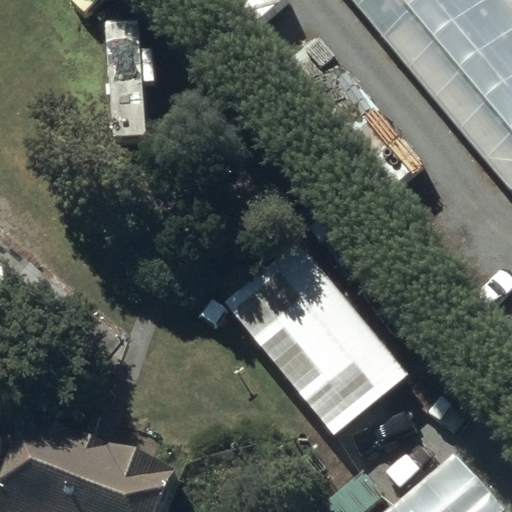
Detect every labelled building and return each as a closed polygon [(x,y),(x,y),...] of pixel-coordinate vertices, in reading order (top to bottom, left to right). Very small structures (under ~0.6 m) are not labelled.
[(511,0),(353,0),(511,191),(511,0)] [(0,317),(0,338),(10,326),(0,317)] [(165,511),(181,473),(40,416),(7,492),(55,511),(165,511)] [(511,511),(459,452),(387,511),(511,511)] [(363,472),(318,511),(370,511),(385,500),(363,472)]
